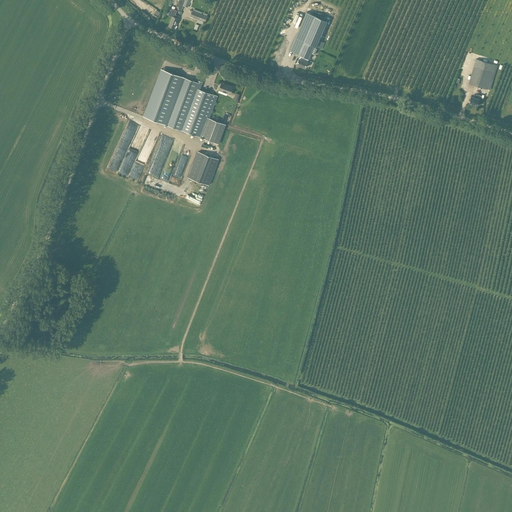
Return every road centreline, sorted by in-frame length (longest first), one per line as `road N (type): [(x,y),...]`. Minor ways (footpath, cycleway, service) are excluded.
road 1 (unclassified): [(511,137),(402,99),(223,61),(132,16)]
road 2 (unclassified): [(0,324),(46,234),(132,16)]
